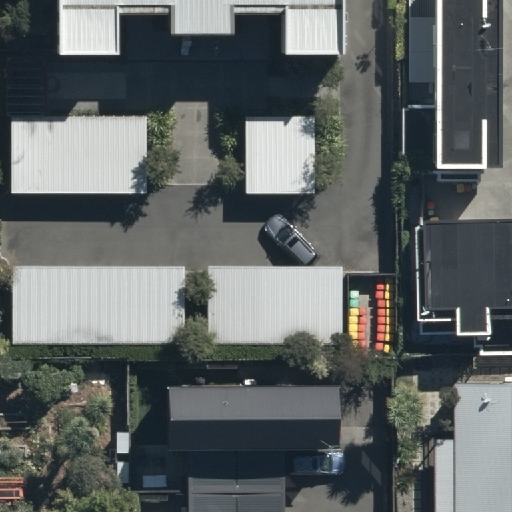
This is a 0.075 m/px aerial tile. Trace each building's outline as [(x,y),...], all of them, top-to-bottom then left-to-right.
[(58,0),(59,51),(114,51),(113,7),(162,6),(163,31),(229,30),(229,5),(276,4),(277,52),(344,51),(343,0),(58,0)] [(501,161),(502,0),(408,0),(407,172),(486,173),(487,161),(501,161)] [(4,186),(146,187),(146,112),(4,112),(4,186)] [(316,114),(246,114),(246,188),(316,187),(316,114)] [(511,207),(422,209),(423,331),(479,330),(479,350),(511,349),(511,207)] [(184,263),(13,265),(14,341),(184,339),(184,263)] [(342,264),(207,263),(206,341),(341,342),(342,264)] [(511,511),(511,375),(454,375),(454,434),(437,434),(436,511),(511,511)] [(333,379),(165,380),(166,440),(189,440),(189,511),(281,511),(281,439),(334,439),(333,379)]
